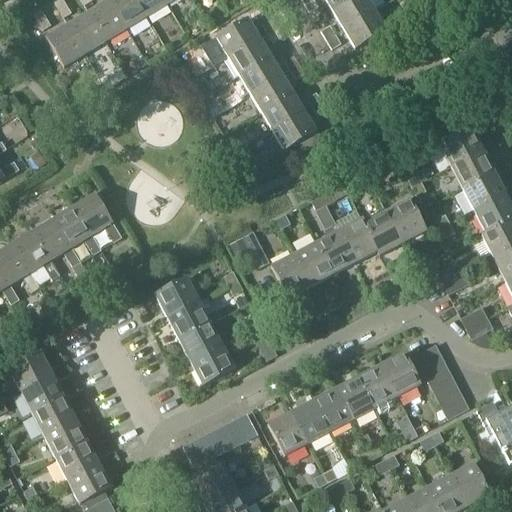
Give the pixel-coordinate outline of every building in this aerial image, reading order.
[(89,0),(78,0),(84,8),(92,3),(89,0)] [(146,20),(133,0),(111,0),(108,2),(126,33),(146,20)] [(161,0),(133,0),(146,20),(167,8),(161,0)] [(161,0),(167,8),(179,0),(161,0)] [(356,0),(321,0),(331,16),(356,0)] [(356,0),(331,16),(343,34),(374,14),(383,9),(377,0),(356,0)] [(62,1),(54,6),(63,21),(71,16),(62,1)] [(126,33),(108,2),(87,15),(105,45),(126,33)] [(319,11),(313,2),(304,7),(310,17),(319,11)] [(41,13),(33,18),(42,33),(50,28),(41,13)] [(386,34),(374,14),(343,34),(354,53),(386,34)] [(87,15),(67,27),(85,57),(105,45),(87,15)] [(227,61),(260,42),(247,21),(215,41),(227,61)] [(267,37),(276,32),(271,23),(261,28),(267,37)] [(85,57),(67,27),(46,40),(64,70),(85,57)] [(326,44),(335,39),(330,30),(321,35),(326,44)] [(282,41),(276,32),(267,37),(272,47),(282,41)] [(335,39),(326,44),(332,53),(341,48),(335,39)] [(271,60),(260,42),(227,61),(238,79),(271,60)] [(290,75),(299,69),(293,59),(284,66),(290,75)] [(282,79),(271,60),(238,79),(230,85),(240,103),(249,98),(282,79)] [(299,69),(290,75),(296,85),(305,78),(299,69)] [(106,92),(117,85),(112,78),(105,78),(99,82),(106,92)] [(293,98),(282,79),(249,98),(260,117),(293,98)] [(312,112),(322,106),(316,96),(306,102),(312,112)] [(293,98),(260,117),(271,135),(304,116),(293,98)] [(322,106),(312,112),(318,121),(328,115),(322,106)] [(315,135),(304,116),(271,135),(283,154),(315,135)] [(461,125),(433,139),(449,170),(481,154),(469,130),(465,132),(461,125)] [(46,165),(39,154),(30,160),(37,171),(46,165)] [(410,191),(420,186),(415,177),(416,176),(405,154),(394,160),(405,182),(410,191)] [(481,154),(449,170),(461,193),(493,177),(481,154)] [(0,183),(2,182),(3,183),(5,181),(19,173),(14,165),(0,173),(0,183)] [(366,176),(371,185),(379,181),(374,171),(366,176)] [(371,185),(366,176),(356,181),(361,191),(371,185)] [(505,199),(493,177),(461,193),(473,215),(505,199)] [(420,186),(410,191),(415,200),(425,195),(420,186)] [(320,200),(325,209),(335,204),(330,194),(320,200)] [(95,197),(73,210),(90,239),(93,239),(105,232),(114,246),(122,241),(112,225),(112,226),(95,197)] [(511,212),(505,199),(473,215),(484,236),(485,238),(511,223),(511,212)] [(325,209),(320,200),(311,204),(316,214),(325,209)] [(408,204),(386,216),(403,248),(425,236),(408,204)] [(73,210),(52,223),(70,251),(72,252),(84,244),(93,259),(101,254),(93,239),(90,239),(73,210)] [(403,248),(386,216),(364,227),(362,223),(361,223),(380,260),(403,248)] [(440,232),(450,227),(445,217),(435,222),(440,232)] [(290,227),(285,218),(276,223),(281,232),(290,227)] [(52,223),(32,235),(49,264),(52,264),(64,257),(73,271),(81,266),(72,252),(70,251),(52,223)] [(380,260),(361,223),(339,235),(356,266),(376,256),(378,261),(380,260)] [(485,238),(484,236),(479,239),(491,263),(511,251),(511,223),(485,238)] [(455,236),(450,227),(440,232),(445,241),(455,236)] [(49,264),(32,235),(11,248),(29,277),(31,277),(38,288),(51,281),(52,283),(61,278),(52,264),(49,264)] [(253,235),(242,240),(243,241),(251,257),(258,272),(269,266),(253,235)] [(356,266),(339,235),(317,246),(334,278),(356,266)] [(229,247),(237,263),(251,257),(243,241),(229,247)] [(317,246),(295,258),(311,290),(334,278),(317,246)] [(11,248),(0,254),(0,275),(9,289),(11,288),(23,281),(32,296),(40,291),(38,288),(31,277),(29,277),(11,248)] [(511,251),(491,263),(503,285),(511,280),(511,251)] [(311,290),(295,258),(270,271),(286,303),(311,290)] [(441,288),(462,278),(456,267),(436,278),(441,288)] [(99,275),(105,284),(115,278),(109,269),(102,273),(99,275)] [(229,290),(238,285),(233,274),(223,279),(229,290)] [(0,275),(0,295),(2,294),(11,308),(20,303),(11,288),(9,289),(0,275)] [(468,288),(462,278),(441,288),(447,299),(468,288)] [(511,280),(503,285),(511,302),(511,280)] [(85,295),(94,290),(88,281),(83,284),(82,290),(85,295)] [(167,322),(198,306),(186,282),(154,298),(167,322)] [(238,285),(229,290),(233,298),(243,293),(238,285)] [(60,296),(66,307),(75,302),(69,291),(60,296)] [(198,306),(167,322),(178,344),(209,328),(220,323),(216,314),(205,320),(198,306)] [(465,333),(486,322),(480,311),(459,322),(465,333)] [(250,336),(261,330),(255,319),(245,324),(250,333),(249,334),(250,336)] [(492,332),(486,322),(465,333),(471,344),(486,335),(492,332)] [(5,328),(0,330),(0,336),(3,342),(11,338),(5,328)] [(221,351),(209,328),(178,344),(190,367),(221,351)] [(272,353),(261,330),(250,336),(262,359),(272,353)] [(486,335),(471,344),(478,347),(484,349),(490,350),(493,348),(492,347),(486,335)] [(419,372),(440,361),(434,349),(413,361),(419,372)] [(221,351),(190,367),(202,390),(233,374),(221,351)] [(21,395),(53,379),(41,355),(9,371),(21,395)] [(387,385),(396,402),(418,390),(402,358),(380,370),(387,385)] [(446,371),(440,361),(419,372),(424,382),(446,371)] [(380,370),(357,382),(374,413),(396,402),(387,385),(380,370)] [(451,382),(446,371),(424,382),(430,393),(451,382)] [(64,400),(53,379),(21,395),(32,417),(64,400)] [(374,413),(357,382),(334,394),(351,425),(374,413)] [(451,382),(430,393),(435,403),(456,392),(451,382)] [(462,403),(456,392),(435,403),(441,414),(462,403)] [(334,394),(312,405),(329,436),(351,425),(334,394)] [(76,424),(64,400),(32,417),(42,435),(44,439),(44,440),(76,424)] [(462,403),(441,414),(447,425),(468,414),(462,403)] [(312,405),(289,417),(306,448),(329,436),(312,405)] [(511,465),(511,416),(509,410),(497,417),(491,406),(475,415),(484,432),(488,430),(508,467),(511,465)] [(306,448),(289,417),(267,428),(283,460),(306,448)] [(236,423),(246,444),(255,440),(244,419),(236,423)] [(236,423),(225,429),(236,450),(246,444),(236,423)] [(76,424),(44,440),(55,463),(87,446),(76,424)] [(225,429),(215,434),(225,455),(236,450),(225,429)] [(403,435),(407,444),(417,439),(413,430),(403,435)] [(225,455),(215,434),(204,440),(215,460),(216,460),(225,455)] [(429,440),(434,449),(443,444),(438,435),(429,440)] [(204,440),(193,445),(204,466),(215,460),(204,440)] [(434,449),(429,440),(419,445),(425,454),(434,449)] [(5,460),(14,455),(9,445),(0,450),(5,460)] [(204,466),(193,445),(182,451),(193,472),(196,470),(204,466)] [(98,468),(87,446),(55,463),(66,485),(98,468)] [(376,448),(366,453),(371,463),(381,458),(376,448)] [(371,463),(366,453),(357,458),(362,468),(371,463)] [(14,455),(5,460),(10,469),(19,464),(14,455)] [(384,463),(389,473),(399,468),(394,458),(384,463)] [(389,473),(384,463),(375,468),(380,478),(389,473)] [(202,506),(234,490),(221,466),(219,467),(200,477),(189,482),(202,506)] [(449,479),(466,511),(489,499),(472,467),(449,479)] [(98,468),(66,485),(78,508),(110,492),(98,468)] [(264,473),(268,483),(278,478),(273,468),(264,473)] [(327,487),(337,481),(332,471),(322,477),(327,487)] [(318,491),(327,487),(322,477),(313,481),(318,491)] [(12,488),(7,478),(0,481),(0,486),(2,492),(12,488)] [(463,511),(466,511),(449,479),(427,491),(437,511),(463,511)] [(340,486),(344,496),(354,491),(349,482),(340,486)] [(344,496),(340,486),(330,491),(335,501),(344,496)] [(23,494),(28,504),(38,500),(33,490),(23,494)] [(234,490),(202,506),(204,511),(244,511),(245,511),(234,490)] [(437,511),(427,491),(404,503),(409,511),(437,511)] [(97,508),(99,511),(110,511),(107,503),(97,508)] [(409,511),(404,503),(386,511),(409,511)]
